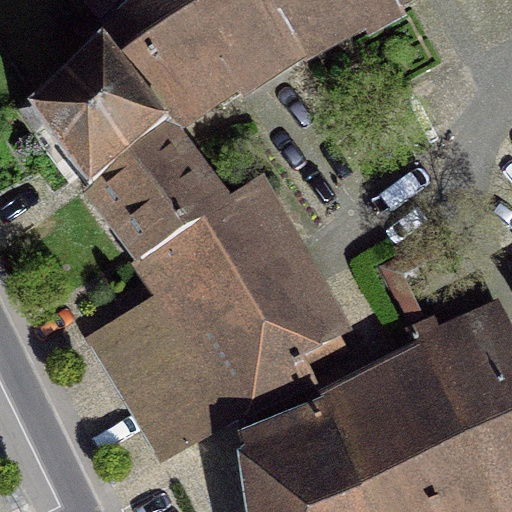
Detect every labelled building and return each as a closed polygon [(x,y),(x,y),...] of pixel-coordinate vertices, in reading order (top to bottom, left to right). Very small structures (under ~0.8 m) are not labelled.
[(299,40),(273,0),(150,0),(105,41),(174,118),(299,40)] [(366,0),(273,0),(299,40),(366,0)] [(231,205),(174,118),(105,41),(30,107),(139,262),(231,205)] [(165,301),(259,399),(355,350),(249,193),(231,205),(139,262),(165,301)] [(395,262),(378,270),(405,324),(422,315),(395,262)] [(259,399),(165,301),(96,342),(163,452),(259,399)] [(478,491),(511,475),(511,343),(502,321),(418,360),(478,491)] [(418,360),(323,404),(368,511),(488,511),(478,491),(418,360)] [(368,511),(323,404),(242,448),(253,511),(368,511)] [(511,511),(511,475),(478,491),(488,511),(511,511)]
